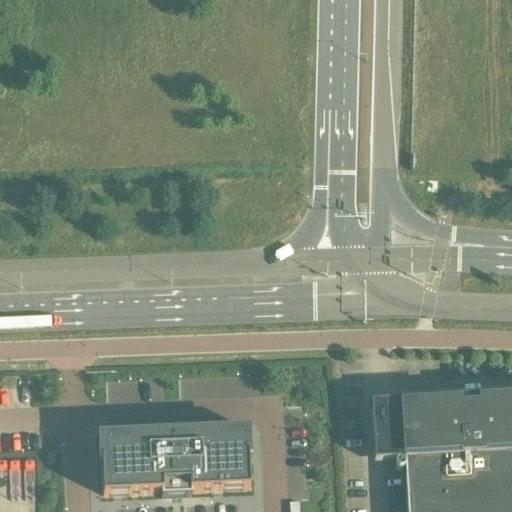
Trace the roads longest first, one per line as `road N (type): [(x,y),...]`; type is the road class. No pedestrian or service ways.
road 1 (unclassified): [(0,353),(511,343)]
road 2 (tertiary): [(0,320),(357,308)]
road 3 (tertiary): [(324,262),(0,274)]
road 4 (motorway): [(335,0),(324,262)]
road 5 (motorway): [(386,261),(382,0)]
road 6 (tertiary): [(357,308),(511,309)]
road 7 (tertiary): [(511,263),(386,261)]
